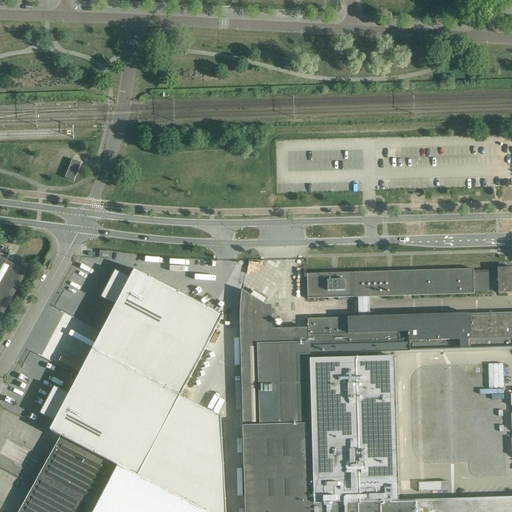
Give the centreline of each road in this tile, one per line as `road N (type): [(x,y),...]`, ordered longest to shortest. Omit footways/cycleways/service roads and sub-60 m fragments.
road 1 (tertiary): [(78,230),(222,243),(511,239)]
road 2 (tertiary): [(511,215),(221,224),(87,213)]
road 3 (unknown): [(222,243),(235,511)]
road 4 (residential): [(350,30),(134,19)]
road 5 (unclassified): [(87,213),(120,117),(134,19)]
road 6 (unclassified): [(0,373),(78,230)]
road 7 (residential): [(482,37),(350,30)]
